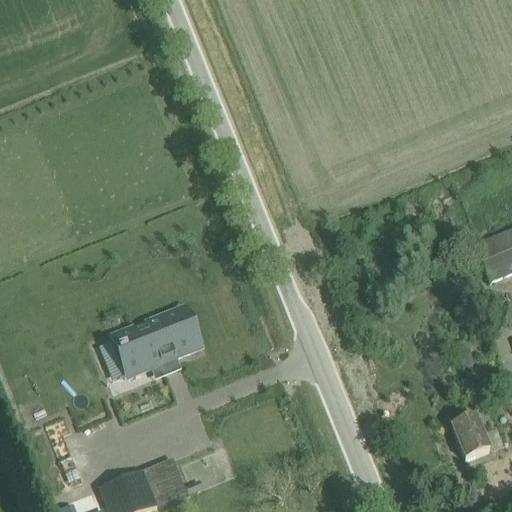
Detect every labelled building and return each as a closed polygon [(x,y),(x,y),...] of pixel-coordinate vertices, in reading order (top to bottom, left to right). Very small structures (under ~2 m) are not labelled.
[(489,287),(511,277),(511,233),(474,249),(489,287)] [(178,325),(115,350),(121,365),(120,366),(122,370),(123,370),(131,389),(193,364),(178,325)] [(133,392),(143,416),(155,412),(146,387),(133,392)] [(464,464),(489,455),(475,421),(469,423),(464,412),(446,419),(451,430),(450,431),(464,464)] [(190,465),(225,457),(220,437),(186,445),(190,465)] [(105,511),(155,511),(156,511),(141,476),(98,494),(105,511)]
